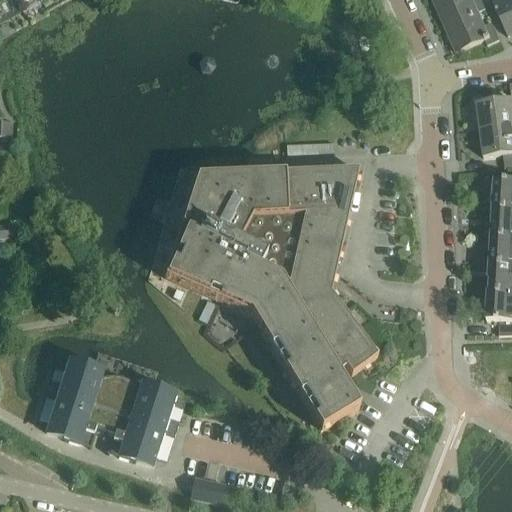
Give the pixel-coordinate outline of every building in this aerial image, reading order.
[(470,0),(447,0),(433,6),(444,32),(478,17),(478,18),(486,15),(480,2),(473,6),(470,0)] [(511,0),(505,0),(507,2),(493,8),(509,42),(511,40),(511,0)] [(478,18),(478,17),(444,32),(456,58),(485,45),(487,51),(499,45),(492,29),(485,32),(478,18)] [(511,130),(511,105),(477,110),(480,135),(511,130)] [(11,127),(10,127),(0,126),(0,133),(11,134),(11,127)] [(511,157),(511,130),(480,135),(483,161),(511,157)] [(0,140),(9,141),(11,141),(11,134),(0,133),(0,140)] [(315,148),(286,149),(286,159),(334,157),(334,147),(315,148)] [(9,168),(8,168),(0,167),(0,174),(9,175),(9,168)] [(0,182),(7,183),(8,183),(9,177),(9,175),(0,174),(0,182)] [(511,174),(508,175),(508,186),(495,185),(494,213),(511,213),(511,174)] [(197,182),(163,284),(250,323),(319,437),(358,413),(337,378),(345,373),(351,381),(377,362),(330,299),(358,175),(283,178),(197,182)] [(511,213),(494,213),(492,241),(511,242),(511,213)] [(0,242),(11,242),(11,231),(0,230),(0,242)] [(511,242),(492,241),(491,269),(511,269),(511,242)] [(511,269),(491,269),(489,296),(511,297),(511,269)] [(12,275),(0,273),(0,297),(10,298),(12,275)] [(511,297),(489,296),(488,326),(500,326),(499,338),(511,338),(511,297)] [(102,382),(101,383),(102,379),(68,368),(57,364),(54,373),(65,377),(61,389),(50,385),(45,402),(56,405),(46,436),(63,442),(62,444),(79,449),(83,436),(83,437),(84,436),(93,439),(96,431),(115,437),(112,445),(122,448),(121,449),(122,449),(118,462),(135,467),(135,465),(152,471),(162,439),(173,443),(178,426),(168,423),(171,411),(182,414),(185,405),(174,402),(140,391),(139,395),(138,393),(136,391),(135,390),(134,389),(132,387),(131,386),(129,385),(127,384),(125,383),(122,382),(120,381),(117,381),(115,380),(112,380),(110,380),(108,381),(106,381),(104,381),(102,382)] [(194,483),(190,503),(221,509),(225,489),(194,483)]
